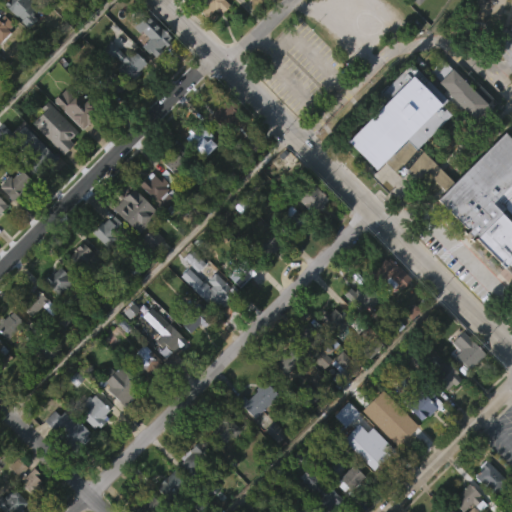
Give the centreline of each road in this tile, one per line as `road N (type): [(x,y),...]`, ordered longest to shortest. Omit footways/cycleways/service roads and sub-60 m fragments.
road 1 (tertiary): [(164,0),(511,341)]
road 2 (residential): [(74,511),(376,208)]
road 3 (residential): [(0,270),(186,85),(291,0)]
road 4 (tertiary): [(384,511),(511,382)]
road 5 (residential): [(0,406),(105,511)]
